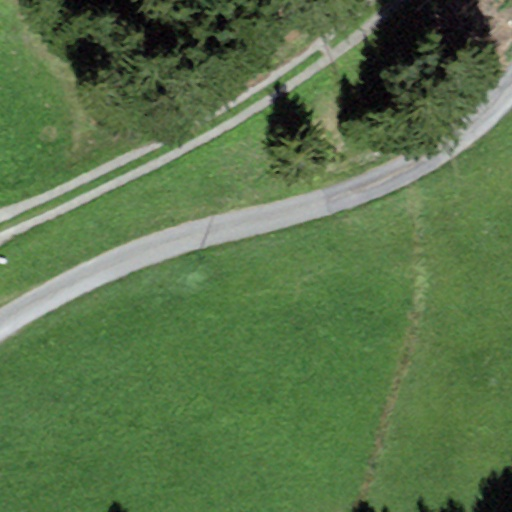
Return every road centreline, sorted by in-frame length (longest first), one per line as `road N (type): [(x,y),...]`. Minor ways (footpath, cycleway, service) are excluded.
road 1 (track): [(511,106),(454,155),(368,193),(127,268),(0,329)]
road 2 (track): [(0,226),(208,127),(385,0)]
